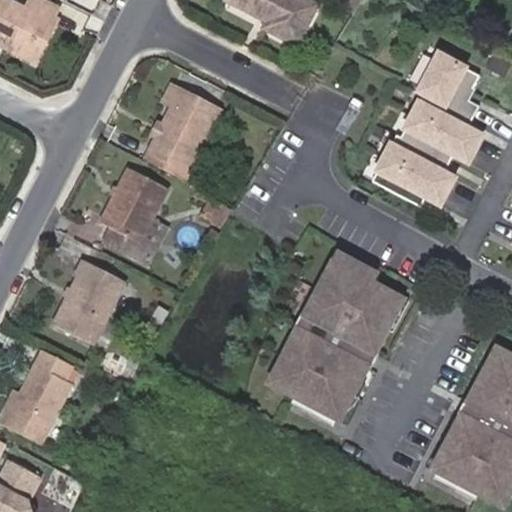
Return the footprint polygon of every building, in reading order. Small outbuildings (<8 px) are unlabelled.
[(26,0),(22,9),(4,0),(0,0),(0,46),(31,62),(50,25),(57,24),(62,12),(38,0),(26,0)] [(223,0),(220,7),(260,28),(258,33),(296,53),(318,9),(302,0),(223,0)] [(354,7),(340,0),(334,11),(347,18),(354,7)] [(258,33),(260,28),(220,7),(218,11),(258,33)] [(0,52),(37,72),(61,26),(57,24),(50,25),(31,62),(0,46),(0,52)] [(480,73),(440,51),(419,89),(424,91),(400,135),(396,133),(372,177),(416,201),(421,192),(440,202),(454,175),(435,165),(439,157),(444,159),(449,150),(468,160),(482,134),(463,123),(468,115),(472,117),(480,103),(462,94),(465,88),(470,91),(480,73)] [(181,190),(221,115),(169,88),(158,108),(168,113),(160,128),(152,143),(145,158),(156,164),(150,175),(181,190)] [(160,128),(155,125),(147,141),(152,143),(160,128)] [(150,175),(156,164),(145,158),(139,169),(150,175)] [(167,199),(123,177),(114,195),(108,205),(97,228),(107,233),(131,245),(140,250),(153,225),(167,199)] [(108,205),(114,195),(108,192),(103,202),(108,205)] [(229,215),(206,203),(198,219),(220,231),(229,215)] [(156,259),(169,233),(153,225),(140,250),(156,259)] [(98,249),(122,261),(131,245),(107,233),(98,249)] [(378,353),(401,311),(369,294),(375,281),(380,273),(341,253),(307,315),(313,318),(306,331),(301,328),(293,342),(298,345),(284,371),(283,370),(276,384),(339,418),(347,405),(345,403),(359,377),(364,380),(372,366),(330,343),(336,331),(378,353)] [(123,292),(78,270),(47,332),(92,354),(123,292)] [(407,298),(375,281),(369,294),(401,311),(407,298)] [(511,353),(500,347),(493,360),(511,370),(511,353)] [(511,370),(493,360),(471,402),(511,423),(511,425),(506,437),(464,415),(457,429),(462,431),(448,458),(446,457),(439,471),(503,505),(510,491),(509,490),(511,483),(511,370)] [(69,377),(36,361),(17,398),(10,395),(0,415),(0,432),(39,453),(71,392),(64,389),(69,377)] [(25,511),(38,487),(2,469),(0,472),(0,511),(25,511)]
